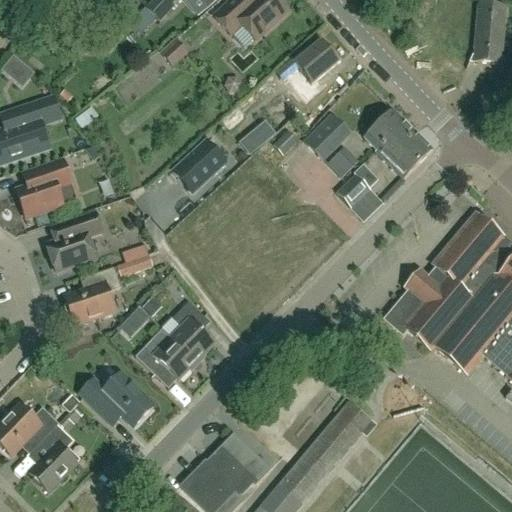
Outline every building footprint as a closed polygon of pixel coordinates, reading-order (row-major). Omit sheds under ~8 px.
[(180,0),(155,0),(146,10),(159,23),(180,0)] [(201,0),(210,9),(220,0),(201,0)] [(256,44),(288,14),(274,0),(256,0),(255,2),(252,0),(235,0),(214,20),(231,39),(242,29),(256,44)] [(429,0),(430,14),(448,13),(447,0),(429,0)] [(501,68),(506,11),(477,9),(472,65),(501,68)] [(188,55),(178,45),(164,59),(174,69),(188,55)] [(312,88),(337,66),(335,64),(337,62),(331,55),(329,56),(321,46),(308,58),(304,54),(277,77),(284,84),(298,72),(312,88)] [(472,74),(440,59),(432,77),(464,92),(472,74)] [(0,168),(50,152),(42,128),(61,122),(54,100),(0,118),(0,120),(5,134),(0,135),(0,168)] [(402,151),(416,137),(415,138),(393,115),(365,143),(377,156),(388,145),(391,148),(395,144),(402,151)] [(352,135),(335,118),(306,147),(323,164),(352,135)] [(297,145),(289,136),(274,150),(282,158),(297,145)] [(433,154),(416,137),(402,151),(395,144),(391,148),(388,145),(377,156),(404,183),(433,154)] [(205,145),(173,175),(192,196),(224,166),(205,145)] [(342,182),(364,167),(354,151),(331,166),(342,182)] [(76,203),(62,164),(20,178),(25,191),(16,194),(25,221),(76,203)] [(351,212),(370,194),(355,179),(336,197),(351,212)] [(86,241),(101,236),(95,216),(68,225),(73,239),(46,248),(55,275),(93,262),(86,241)] [(511,253),(508,251),(511,247),(476,217),(431,270),(434,273),(428,281),(421,275),(406,293),(408,294),(383,324),(403,341),(408,335),(430,353),(433,350),(460,372),(469,361),(470,362),(476,354),(511,384),(511,253)] [(151,233),(161,245),(170,238),(159,226),(151,233)] [(120,280),(152,269),(148,258),(116,269),(120,280)] [(107,295),(120,291),(113,271),(94,277),(98,289),(64,301),(73,327),(113,314),(107,295)] [(180,330),(169,342),(194,367),(214,347),(200,334),(209,325),(188,305),(172,322),(180,330)] [(194,367),(169,342),(160,351),(151,343),(135,360),(156,380),(164,371),(177,384),(194,367)] [(440,381),(442,371),(401,364),(399,374),(440,381)] [(115,432),(125,422),(132,430),(153,409),(120,377),(104,393),(93,383),(79,397),(115,432)] [(511,423),(511,411),(486,406),(484,417),(511,423)] [(298,511),(372,427),(350,408),(258,511),(298,511)] [(38,448),(57,428),(42,413),(32,423),(20,411),(0,431),(0,449),(11,460),(30,440),(38,448)] [(57,428),(38,448),(47,457),(28,476),(48,496),(76,467),(75,466),(78,463),(69,454),(66,457),(64,455),(73,445),(57,429),(57,428)] [(233,511),(242,504),(238,500),(252,486),(254,488),(268,474),(233,439),(219,454),(221,456),(216,461),(214,459),(206,467),(204,466),(180,490),(202,511),(233,511)]
